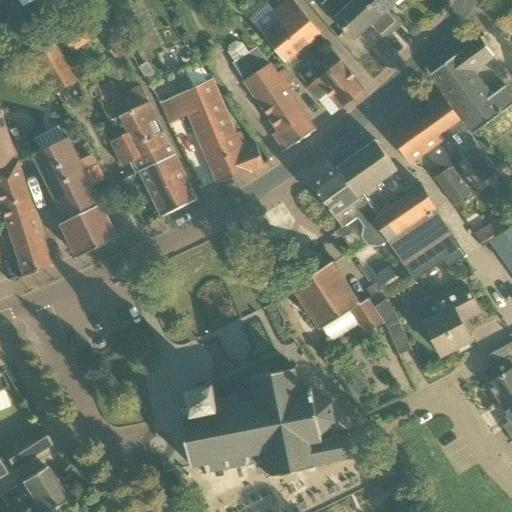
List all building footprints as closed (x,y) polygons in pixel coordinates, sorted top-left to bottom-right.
[(51,16),(66,8),(62,0),(50,0),(44,3),(51,16)] [(262,33),(266,39),(285,62),(320,34),(292,0),(289,0),(276,12),(281,18),(262,33)] [(385,40),(392,33),(362,0),(334,0),(326,8),(335,18),(334,19),(354,41),(371,25),(385,40)] [(362,0),(392,33),(402,25),(388,10),(399,0),(362,0)] [(20,26),(46,10),(42,3),(16,19),(20,26)] [(8,14),(0,18),(0,21),(3,27),(13,22),(8,14)] [(274,68),(271,64),(270,65),(247,32),(241,36),(252,51),(250,52),(243,43),(237,41),(231,45),(229,52),(236,62),(234,63),(245,81),(278,130),(274,133),(285,151),(316,130),(287,87),(294,82),(285,69),(278,74),(274,68)] [(431,74),(446,94),(474,133),(511,104),(511,94),(506,87),(492,97),(473,71),(494,55),(481,37),(431,74)] [(124,52),(114,38),(106,44),(116,59),(124,52)] [(56,95),(80,80),(56,42),(33,56),(56,95)] [(366,90),(365,89),(336,53),(322,65),(328,72),(310,87),(320,100),(329,93),(342,110),(366,90)] [(265,166),(264,164),(255,141),(247,144),(247,143),(241,146),(227,110),(225,111),(212,81),(167,100),(160,103),(169,124),(191,115),(219,183),(265,166)] [(121,132),(156,114),(142,85),(101,105),(112,129),(118,126),(121,132)] [(428,152),(435,162),(456,148),(478,177),(495,165),(444,95),(389,134),(411,164),(428,152)] [(0,169),(19,163),(2,111),(0,111),(0,169)] [(141,171),(176,155),(156,114),(121,132),(123,136),(111,141),(123,166),(131,162),(136,174),(141,171)] [(85,172),(87,171),(70,137),(34,156),(67,220),(62,223),(78,258),(119,238),(92,185),(85,172)] [(397,170),(378,142),(377,141),(338,168),(359,197),(364,194),(379,216),(374,219),(374,221),(389,241),(435,208),(438,206),(423,185),(394,206),(381,188),(384,186),(381,181),(397,170)] [(163,217),(198,200),(176,155),(141,171),(163,217)] [(52,267),(19,163),(0,169),(0,194),(26,276),(52,267)] [(92,185),(102,180),(106,177),(100,165),(87,171),(85,172),(92,185)] [(444,173),(443,173),(436,178),(438,181),(455,206),(472,194),(468,188),(453,167),(444,173)] [(379,216),(364,194),(359,197),(338,168),(314,185),(344,228),(358,217),(365,226),(362,237),(368,245),(380,247),(389,241),(374,221),(374,219),(379,216)] [(275,245),(299,221),(278,200),(254,224),(275,245)] [(435,208),(389,241),(405,266),(415,281),(445,260),(449,267),(467,255),(453,235),(435,208)] [(482,243),(506,229),(500,219),(476,233),(482,243)] [(511,230),(493,244),(511,271),(511,230)] [(369,299),(361,304),(333,262),(293,287),(321,329),(352,310),(367,334),(385,323),(375,308),(369,299)] [(425,322),(442,356),(472,341),(462,321),(480,312),(466,286),(436,302),(442,313),(425,322)] [(413,349),(404,331),(397,316),(387,300),(375,308),(385,323),(400,355),(413,349)] [(511,342),(504,347),(510,357),(491,369),(497,379),(489,384),(502,404),(511,396),(511,342)] [(217,400),(214,384),(187,389),(191,406),(184,408),(185,415),(182,416),(192,467),(206,464),(207,473),(265,461),(268,475),(272,474),(272,476),(315,468),(315,465),(354,458),(349,434),(323,439),(322,433),(335,421),(332,403),(315,397),(312,386),(310,386),(310,390),(300,392),(295,368),(253,376),(253,378),(249,379),(252,393),(217,400)] [(0,373),(0,391),(8,388),(2,372),(0,373)] [(511,396),(502,404),(511,419),(511,396)] [(2,450),(14,470),(52,446),(38,426),(2,450)] [(388,461),(394,457),(397,454),(383,436),(375,443),(388,461)] [(389,462),(374,469),(377,475),(380,481),(397,473),(396,472),(389,462)] [(41,511),(47,511),(67,500),(45,466),(22,480),(24,483),(0,496),(0,497),(8,511),(13,511),(34,500),(41,511)]
